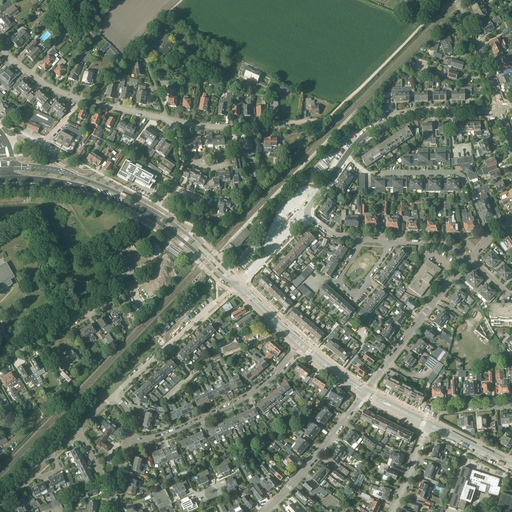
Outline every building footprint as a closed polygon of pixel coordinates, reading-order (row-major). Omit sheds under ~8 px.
[(476,13),(485,9),(483,5),(486,4),(484,0),(479,0),(478,1),(479,3),(472,7),(473,10),(474,9),(476,13)] [(14,6),(5,13),(2,16),(4,18),(0,21),(0,29),(3,34),(13,26),(15,24),(13,21),(11,23),(9,20),(11,19),(10,18),(13,16),(13,17),(19,13),(18,12),(19,12),(14,6)] [(487,12),(485,9),(476,13),(478,17),(477,17),(478,20),(489,15),(488,12),(487,12)] [(62,17),(59,14),(52,21),(55,24),(62,17)] [(490,23),(482,27),(485,34),(494,29),(499,26),(498,25),(504,22),(500,14),(496,17),(492,19),(493,21),(490,23)] [(19,33),(17,35),(12,41),(15,44),(14,45),(14,46),(17,48),(18,47),(19,48),(25,41),(22,38),(23,36),(28,30),(23,26),(17,30),(19,33)] [(94,37),(97,34),(90,28),(87,31),(94,37)] [(163,48),(159,51),(163,54),(165,56),(173,46),(169,42),(170,40),(163,34),(159,39),(165,44),(164,45),(163,44),(161,46),(163,48)] [(440,40),(445,54),(453,51),(450,44),(452,43),(449,36),(440,40)] [(507,39),(505,40),(501,42),(499,38),(500,38),(499,37),(496,39),(496,40),(489,43),(492,49),(499,46),(503,44),(506,43),(506,42),(509,41),(507,39)] [(37,43),(34,40),(25,50),(28,53),(29,52),(30,53),(27,56),(33,61),(41,52),(36,47),(35,48),(34,47),(37,43)] [(111,45),(107,42),(100,50),(103,53),(108,48),(111,45)] [(502,52),(499,46),(492,49),(495,55),(502,52)] [(90,54),(83,61),(86,64),(92,57),(90,55),(90,54)] [(504,56),(497,60),(500,66),(510,61),(511,60),(508,54),(504,56)] [(38,66),(42,69),(51,59),(47,56),(38,66)] [(51,59),(42,69),(45,72),(51,65),(53,67),(59,61),(57,58),(56,59),(53,57),(51,59)] [(67,62),(63,59),(58,64),(60,66),(54,72),(60,77),(65,71),(67,69),(64,66),(67,62)] [(438,64),(438,65),(451,69),(452,67),(462,70),(464,64),(449,59),(447,67),(438,64)] [(134,67),(136,76),(143,75),(141,63),(136,64),(136,61),(130,62),(131,68),(134,67)] [(511,65),(510,61),(500,66),(502,69),(501,69),(503,72),(506,70),(506,71),(511,68),(511,67),(511,64),(511,65)] [(72,70),(69,78),(75,80),(77,75),(78,75),(81,67),(75,65),(73,70),(72,70)] [(451,69),(438,65),(437,65),(436,68),(441,70),(444,71),(443,76),(448,78),(456,80),(458,74),(455,73),(456,71),(451,69)] [(248,78),(257,82),(258,80),(260,75),(261,73),(259,72),(254,70),(246,66),(242,75),(248,78)] [(0,78),(3,81),(11,72),(6,68),(2,73),(0,70),(0,78)] [(93,72),(86,70),(83,82),(92,84),(93,81),(91,80),(93,72)] [(16,77),(11,72),(3,81),(8,85),(7,86),(9,88),(14,83),(12,81),(16,77)] [(168,82),(168,72),(159,72),(159,82),(168,82)] [(209,85),(219,88),(220,82),(211,79),(209,85)] [(17,82),(13,87),(17,91),(19,89),(21,92),(28,84),(24,80),(20,85),(17,82)] [(120,86),(120,84),(116,83),(116,86),(110,85),(107,97),(114,98),(116,91),(119,91),(120,86)] [(28,84),(21,92),(26,96),(22,101),(24,103),(27,100),(32,95),(29,93),(33,89),(28,84)] [(141,88),(140,92),(140,91),(137,103),(145,105),(147,93),(144,92),(145,89),(146,89),(146,86),(139,84),(139,88),(141,88)] [(131,90),(123,88),(120,99),(122,100),(123,101),(123,100),(129,101),(131,90)] [(440,93),(440,101),(446,101),(446,95),(449,95),(449,88),(445,89),(444,89),(443,90),(443,92),(440,93)] [(452,101),(458,101),(458,92),(452,92),(452,88),(449,88),(449,95),(452,95),(452,101)] [(458,92),(458,101),(465,101),(464,94),(467,94),(467,96),(471,96),(471,88),(464,88),(464,89),(461,89),(461,92),(458,92)] [(422,102),(428,102),(427,96),(430,96),(430,89),(427,89),(427,90),(424,91),(424,93),(421,93),(421,102),(422,102)] [(433,102),(440,101),(440,93),(433,93),(433,89),(430,89),(430,96),(433,96),(433,102)] [(32,95),(27,100),(29,102),(34,97),(38,101),(45,94),(41,90),(34,97),(32,95)] [(227,105),(230,105),(232,90),(230,90),(229,94),(228,94),(226,102),(220,101),(218,108),(219,108),(218,115),(225,116),(227,106),(227,105)] [(403,94),(402,94),(402,90),(392,90),(392,100),(396,100),(396,103),(403,103),(403,94)] [(403,94),(403,103),(409,102),(409,97),(412,96),(412,90),(409,90),(405,90),(405,94),(403,94)] [(421,102),(421,93),(415,93),(414,90),(412,90),(412,96),(415,96),(415,102),(421,102)] [(169,97),(168,106),(176,107),(177,98),(174,98),(175,93),(170,92),(170,97),(169,97)] [(45,94),(38,101),(43,106),(41,107),(44,109),(48,104),(46,102),(50,98),(45,94)] [(201,99),(202,99),(200,110),(207,111),(208,100),(206,100),(206,95),(205,94),(202,94),(202,97),(201,99)] [(312,106),(312,115),(319,115),(318,106),(315,106),(314,101),(311,101),(311,99),(307,99),(308,107),(312,106)] [(51,107),(55,111),(62,104),(58,100),(51,107)] [(0,116),(1,117),(8,104),(5,102),(3,105),(0,102),(0,116)] [(251,116),(250,109),(254,109),(253,102),(248,102),(248,105),(244,105),(244,107),(244,116),(251,116)] [(8,104),(1,117),(4,119),(4,118),(6,119),(9,115),(13,118),(18,113),(12,110),(13,107),(8,104)] [(58,117),(58,118),(56,121),(58,122),(60,119),(65,115),(62,113),(67,108),(62,104),(55,111),(59,115),(58,117)] [(235,107),(232,107),(232,111),(233,111),(233,116),(239,116),(240,108),(241,108),(241,105),(235,104),(235,107)] [(261,108),(261,106),(256,106),(257,116),(265,116),(264,108),(261,108)] [(26,108),(23,114),(29,117),(32,111),(26,108)] [(78,119),(77,121),(76,122),(79,124),(80,123),(81,119),(82,120),(84,116),(86,117),(87,114),(86,113),(81,110),(77,119),(78,119)] [(29,122),(27,129),(37,133),(40,127),(41,123),(50,128),(54,120),(34,111),(29,122)] [(98,126),(97,126),(101,117),(95,115),(93,120),(92,119),(91,123),(94,124),(93,127),(97,129),(98,126)] [(99,132),(97,137),(100,139),(104,129),(110,131),(112,128),(115,120),(109,118),(108,121),(107,121),(106,124),(104,122),(99,132)] [(122,132),(123,130),(126,124),(121,121),(118,127),(117,130),(122,132)] [(69,122),(67,126),(75,129),(74,130),(76,130),(82,133),(84,130),(80,128),(80,127),(69,122)] [(458,136),(462,136),(461,123),(454,124),(455,126),(453,126),(453,131),(455,131),(455,132),(458,132),(458,133),(458,136)] [(129,133),(132,126),(126,124),(123,130),(124,130),(123,132),(122,134),(124,135),(125,133),(126,131),(129,133)] [(432,135),(432,124),(423,125),(423,131),(425,131),(425,134),(428,134),(428,139),(425,139),(426,142),(431,142),(431,145),(436,145),(435,138),(432,139),(432,135)] [(446,124),(439,124),(439,131),(436,131),(436,137),(440,137),(440,134),(447,134),(446,124)] [(53,143),(55,144),(55,145),(56,145),(60,147),(61,147),(66,150),(71,153),(72,153),(71,153),(72,151),(73,151),(78,141),(82,133),(76,130),(74,130),(68,127),(69,127),(67,130),(64,128),(62,132),(61,132),(60,134),(59,133),(58,135),(57,135),(55,139),(53,143)] [(147,138),(152,132),(147,128),(143,135),(147,138)] [(97,137),(99,132),(97,131),(94,129),(91,135),(97,137)] [(400,144),(409,138),(408,137),(411,135),(407,129),(403,131),(403,130),(395,135),(396,136),(388,142),(387,141),(380,146),(380,147),(373,152),(372,151),(365,156),(365,157),(361,160),(365,166),(368,164),(369,165),(378,159),(377,158),(384,154),(385,155),(393,149),(393,148),(399,143),(400,144)] [(113,130),(108,142),(111,144),(112,142),(113,142),(115,137),(114,137),(116,132),(113,130)] [(152,132),(147,138),(145,142),(147,143),(148,141),(151,143),(152,142),(154,139),(157,135),(157,134),(155,132),(154,133),(153,132),(152,132)] [(87,135),(86,135),(81,142),(84,144),(90,136),(87,135)] [(212,138),(212,136),(206,136),(203,137),(205,146),(208,146),(213,145),(212,138)] [(219,146),(228,145),(227,138),(224,139),(223,136),(218,137),(219,146)] [(205,146),(203,137),(200,137),(194,138),(195,140),(196,148),(202,147),(202,146),(205,146)] [(489,146),(487,142),(489,142),(487,138),(484,139),(484,140),(477,143),(477,144),(479,143),(480,149),(489,146)] [(271,139),(271,151),(280,151),(281,150),(285,149),(285,148),(282,144),(278,146),(276,146),(276,139),(271,139)] [(243,143),(238,143),(238,149),(243,149),(243,150),(243,154),(252,154),(252,150),(252,142),(251,141),(250,141),(249,141),(248,140),(246,140),(245,141),(243,141),(243,143)] [(155,151),(164,157),(166,157),(172,148),(162,141),(155,151)] [(128,150),(130,152),(136,144),(133,142),(128,150)] [(290,155),(299,149),(298,149),(296,145),(287,151),(290,155)] [(480,149),(478,150),(480,157),(483,156),(483,155),(491,152),(489,146),(480,149)] [(81,158),(86,151),(81,147),(78,151),(79,151),(76,155),(79,156),(79,157),(80,158),(81,158)] [(436,154),(432,155),(432,167),(437,167),(437,162),(441,161),(441,148),(436,148),(436,154)] [(441,148),(441,161),(445,161),(445,166),(450,166),(450,154),(446,154),(446,148),(441,148)] [(418,155),(414,155),(414,167),(419,167),(419,162),(423,162),(423,149),(418,149),(418,155)] [(428,149),(423,149),(423,162),(428,162),(428,167),(432,167),(432,155),(428,155),(428,149)] [(152,150),(143,163),(145,164),(156,172),(158,169),(149,163),(149,161),(155,151),(152,150)] [(92,163),(97,156),(99,153),(96,151),(94,154),(92,152),(87,159),(87,160),(88,161),(89,162),(90,161),(92,163)] [(97,156),(92,163),(94,164),(95,166),(96,166),(97,166),(98,166),(102,160),(104,161),(110,153),(107,152),(102,159),(97,156)] [(105,166),(103,169),(104,170),(105,171),(105,172),(107,173),(108,172),(108,173),(112,166),(114,167),(116,164),(117,165),(124,155),(120,153),(114,162),(109,159),(106,162),(107,163),(105,166)] [(414,167),(414,155),(409,155),(408,153),(400,158),(402,162),(402,165),(407,165),(407,166),(410,166),(410,167),(414,167)] [(241,170),(239,159),(240,159),(240,156),(236,156),(236,159),(232,160),(234,171),(236,170),(236,173),(233,174),(234,183),(239,182),(237,175),(238,175),(238,172),(240,172),(241,172),(241,170)] [(482,172),(496,168),(495,165),(497,164),(496,163),(495,161),(496,161),(495,159),(495,158),(490,160),(489,159),(486,161),(487,161),(485,162),(486,166),(481,169),(482,172)] [(164,159),(158,168),(168,175),(175,165),(166,159),(164,159)] [(153,182),(156,177),(151,175),(151,174),(129,162),(129,163),(125,161),(117,176),(127,182),(127,181),(132,183),(133,181),(145,187),(150,189),(152,185),(153,185),(155,183),(153,182)] [(470,164),(461,165),(464,172),(466,171),(470,182),(478,178),(474,167),(471,168),(470,164)] [(189,177),(192,171),(186,168),(182,177),(188,179),(189,177)] [(193,168),(192,171),(189,177),(194,179),(198,171),(193,168)] [(497,171),(496,168),(482,172),(484,176),(490,175),(491,179),(501,176),(500,175),(500,173),(499,173),(499,172),(499,170),(497,171)] [(199,182),(202,175),(203,173),(198,171),(194,179),(193,182),(198,184),(199,182)] [(234,183),(233,176),(230,177),(229,171),(224,172),(225,182),(231,181),(231,184),(234,183)] [(347,172),(343,177),(352,183),(358,176),(352,171),(350,174),(347,172)] [(199,182),(198,184),(204,186),(205,184),(209,186),(210,179),(202,175),(199,182)] [(343,177),(340,182),(347,187),(351,183),(352,183),(343,177)] [(402,182),(398,182),(398,194),(403,194),(403,188),(407,188),(407,192),(407,185),(407,177),(402,177),(402,182)] [(210,179),(209,186),(214,186),(214,188),(220,187),(220,182),(219,182),(218,178),(213,179),(210,179)] [(380,193),(380,182),(376,182),(376,178),(371,178),(371,189),(375,189),(375,193),(380,193)] [(385,182),(380,182),(380,193),(385,194),(385,188),(389,188),(389,178),(385,178),(385,182)] [(393,178),(389,178),(389,188),(393,188),(393,194),(398,194),(398,182),(394,182),(393,178)] [(501,180),(494,183),(495,186),(498,192),(505,189),(505,188),(506,187),(505,183),(503,184),(503,183),(502,183),(501,180)] [(417,191),(416,181),(410,181),(410,185),(407,185),(407,192),(411,192),(411,191),(417,191)] [(426,192),(426,185),(423,185),(423,181),(416,181),(417,191),(422,190),(422,192),(426,192)] [(435,192),(435,181),(429,181),(429,185),(426,185),(426,192),(435,192)] [(441,181),(435,181),(435,192),(444,192),(444,185),(441,185),(441,181)] [(453,192),(453,181),(447,181),(447,185),(444,185),(444,192),(453,192)] [(460,181),(453,181),(453,192),(463,191),(463,184),(460,184),(460,181)] [(347,187),(340,182),(336,187),(339,189),(337,192),(343,196),(345,193),(344,192),(347,187)] [(336,192),(330,201),(328,200),(324,205),(333,212),(335,210),(335,209),(335,208),(333,207),(335,205),(335,204),(336,202),(334,201),(337,198),(342,202),(342,198),(336,192)] [(481,195),(481,198),(480,198),(482,201),(478,202),(480,208),(489,205),(487,199),(488,199),(487,195),(486,193),(485,194),(481,195)] [(219,206),(219,207),(220,207),(221,207),(222,207),(223,206),(225,207),(225,208),(228,209),(230,209),(231,201),(220,199),(219,206)] [(451,201),(442,202),(442,203),(443,217),(446,217),(446,210),(451,209),(451,203),(451,201)] [(333,212),(324,205),(319,212),(322,213),(321,213),(322,214),(321,216),(327,221),(333,212)] [(489,205),(480,208),(483,214),(491,210),(489,205)] [(220,207),(219,207),(221,207),(219,214),(220,214),(222,215),(223,214),(227,215),(228,209),(225,208),(225,207),(223,206),(222,207),(221,207),(220,207)] [(491,210),(483,214),(486,224),(492,222),(490,217),(500,214),(497,208),(491,210)] [(341,218),(341,219),(345,220),(345,227),(352,227),(352,216),(352,217),(346,216),(346,210),(341,210),(341,213),(341,218)] [(419,231),(419,227),(422,225),(420,223),(420,221),(419,221),(418,220),(418,217),(418,215),(417,215),(417,212),(417,211),(417,210),(414,210),(414,211),(414,210),(414,212),(414,214),(414,217),(413,218),(413,222),(413,230),(414,230),(415,232),(417,232),(418,231),(419,231)] [(467,216),(467,214),(466,210),(463,211),(466,223),(464,224),(466,232),(471,230),(468,216),(467,216)] [(468,216),(471,230),(477,228),(475,221),(473,221),(470,213),(467,214),(467,216),(468,216)] [(407,217),(404,217),(403,217),(403,221),(407,222),(406,230),(407,230),(408,231),(410,231),(411,230),(413,230),(413,222),(413,218),(407,217)] [(233,242),(239,247),(240,246),(243,244),(241,242),(250,233),(246,230),(237,240),(236,238),(233,242)] [(305,238),(311,243),(315,239),(309,233),(305,238)] [(305,238),(300,242),(306,248),(311,243),(305,238)] [(300,242),(296,247),(302,253),(306,248),(300,242)] [(339,248),(336,246),(333,244),(331,247),(344,255),(347,250),(340,245),(339,248)] [(296,247),(291,252),(297,257),(299,255),(301,258),(303,256),(304,255),(302,253),(296,247)] [(334,250),(331,254),(328,251),(327,253),(327,254),(330,256),(331,254),(333,256),(341,260),(344,255),(331,247),(330,248),(334,250)] [(400,249),(396,255),(402,260),(408,252),(405,249),(403,252),(400,249)] [(494,250),(492,252),(490,250),(486,254),(488,256),(484,260),(486,262),(486,263),(486,264),(487,265),(487,266),(497,256),(499,254),(494,250)] [(297,257),(291,252),(287,256),(292,262),(297,257)] [(405,262),(402,260),(396,255),(392,260),(398,265),(401,267),(404,263),(407,265),(409,263),(406,260),(405,262)] [(287,256),(282,261),(288,267),(292,262),(287,256)] [(341,260),(333,256),(330,261),(337,266),(341,260)] [(497,256),(487,266),(488,266),(489,267),(490,267),(491,267),(493,269),(497,265),(499,267),(503,262),(497,256)] [(392,260),(388,265),(395,270),(397,267),(400,269),(400,268),(403,271),(405,268),(402,266),(401,267),(398,265),(392,260)] [(416,277),(409,287),(421,297),(428,287),(427,286),(432,279),(433,279),(437,273),(438,274),(441,270),(427,260),(424,264),(415,276),(416,277)] [(288,267),(282,261),(277,266),(283,272),(288,267)] [(337,266),(330,261),(326,267),(334,271),(337,266)] [(503,262),(499,267),(501,269),(497,273),(499,275),(499,276),(499,277),(500,277),(500,278),(510,269),(509,269),(508,270),(504,266),(505,265),(503,262)] [(394,276),(395,274),(396,274),(396,273),(400,276),(401,273),(398,271),(397,272),(395,270),(388,265),(384,271),(391,276),(393,277),(394,276)] [(283,272),(277,266),(273,270),(279,276),(283,272)] [(334,271),(326,267),(323,273),(330,277),(334,271)] [(0,291),(12,284),(10,281),(3,268),(0,269),(0,291)] [(511,271),(510,269),(500,278),(501,278),(501,279),(502,279),(503,279),(504,279),(506,282),(510,277),(511,279),(511,271)] [(384,271),(380,276),(387,281),(391,276),(384,271)] [(470,285),(479,276),(479,275),(479,276),(478,275),(477,275),(477,274),(476,274),(473,272),(469,276),(467,274),(462,280),(464,282),(465,281),(470,285)] [(303,281),(299,276),(292,283),(297,288),(303,281)] [(387,281),(380,276),(376,281),(385,288),(388,284),(392,286),(394,284),(390,281),(389,282),(387,281)] [(479,276),(470,285),(476,291),(480,287),(478,285),(482,281),(480,279),(480,278),(480,277),(479,276)] [(263,287),(269,281),(264,277),(259,283),(263,287)] [(268,292),(274,286),(269,281),(263,287),(268,292)] [(325,295),(330,288),(326,284),(320,290),(325,295)] [(482,289),(480,287),(476,291),(482,298),(492,288),(491,288),(490,287),(489,287),(488,287),(486,285),(482,289)] [(273,297),(279,291),(274,286),(268,292),(273,297)] [(335,293),(330,288),(325,295),(330,299),(335,293)] [(492,288),(482,298),(489,304),(493,300),(491,298),(495,293),(493,291),(493,290),(492,289),(492,288)] [(282,306),(288,300),(285,297),(287,295),(286,294),(289,291),(287,289),(284,292),(285,293),(283,295),(277,301),(282,306)] [(381,290),(377,294),(383,300),(387,295),(381,290)] [(454,295),(460,300),(463,301),(467,296),(464,294),(459,290),(454,295)] [(279,291),(273,297),(277,301),(283,295),(279,291)] [(288,297),(290,298),(291,299),(293,296),(294,296),(295,297),(299,292),(297,291),(293,295),(291,293),(288,297)] [(340,297),(335,293),(330,299),(328,301),(329,302),(331,304),(329,308),(331,310),(334,306),(332,305),(334,303),(340,297)] [(377,294),(372,299),(379,305),(381,302),(382,303),(383,304),(384,304),(387,306),(389,304),(386,301),(385,302),(383,300),(377,294)] [(460,300),(454,295),(450,300),(456,305),(460,300)] [(470,306),(473,308),(478,302),(475,299),(471,296),(469,298),(473,302),(470,306)] [(345,301),(340,297),(334,303),(339,308),(345,301)] [(288,300),(282,306),(287,310),(293,304),(290,302),(292,300),(291,299),(290,298),(288,300)] [(379,305),(372,299),(368,304),(374,310),(379,305)] [(237,306),(233,301),(223,307),(226,312),(237,306)] [(345,301),(339,308),(344,312),(350,306),(345,301)] [(414,301),(413,303),(410,301),(406,305),(413,310),(418,304),(414,301)] [(500,305),(491,305),(491,327),(511,326),(511,304),(505,305),(505,308),(504,308),(504,303),(501,303),(501,308),(500,308),(500,305)] [(368,304),(363,309),(370,315),(374,310),(368,304)] [(350,306),(344,312),(349,316),(355,310),(350,306)] [(113,318),(114,319),(112,321),(115,325),(121,333),(125,329),(119,321),(121,321),(118,315),(123,312),(121,307),(110,313),(113,318)] [(236,318),(237,320),(241,318),(240,316),(246,313),(243,307),(237,311),(235,312),(235,311),(231,313),(232,315),(234,314),(236,318)] [(294,319),(299,313),(294,308),(289,315),(294,319)] [(368,321),(370,319),(371,318),(374,321),(376,319),(373,316),(372,317),(370,315),(363,309),(359,314),(365,320),(366,321),(367,322),(368,321)] [(408,316),(401,311),(397,316),(404,321),(408,316)] [(441,312),(437,317),(444,322),(446,319),(446,320),(449,317),(446,315),(446,316),(441,312)] [(304,317),(299,313),(294,319),(299,324),(304,317)] [(397,316),(395,319),(393,317),(391,319),(387,315),(385,318),(391,324),(394,320),(401,326),(404,321),(397,316)] [(253,321),(249,316),(242,321),(243,321),(239,324),(241,327),(238,330),(239,332),(247,327),(246,326),(253,321)] [(309,322),(304,317),(299,324),(304,328),(309,322)] [(444,322),(437,317),(433,322),(441,328),(443,326),(442,325),(444,322)] [(98,321),(101,326),(104,331),(106,330),(108,333),(115,328),(113,325),(110,326),(107,322),(106,322),(103,318),(101,319),(100,319),(98,320),(98,321)] [(391,324),(385,318),(382,321),(389,326),(385,331),(393,337),(396,332),(393,330),(395,328),(391,324)] [(309,322),(304,328),(309,332),(314,326),(309,322)] [(96,332),(96,331),(95,329),(92,325),(91,325),(91,324),(88,326),(86,328),(93,340),(93,341),(96,339),(94,336),(94,337),(92,334),(96,332)] [(206,330),(211,335),(215,331),(210,326),(206,330)] [(314,326),(309,332),(314,337),(319,330),(314,326)] [(336,333),(341,328),(338,326),(331,334),(327,339),(330,341),(326,346),(330,350),(336,344),(337,342),(339,340),(337,338),(339,335),(336,333)] [(221,327),(218,329),(224,335),(227,333),(221,327)] [(81,330),(80,331),(81,334),(80,335),(82,339),(88,336),(91,342),(93,340),(86,328),(84,329),(83,328),(81,330)] [(439,336),(437,335),(429,329),(424,334),(428,337),(426,339),(433,344),(437,338),(439,336)] [(206,330),(201,334),(206,339),(211,335),(206,330)] [(319,330),(314,337),(319,341),(325,335),(319,330)] [(349,337),(350,336),(352,334),(347,330),(343,335),(346,337),(341,343),(343,344),(349,337)] [(449,339),(451,337),(451,336),(444,330),(442,333),(449,339)] [(385,331),(383,334),(381,334),(380,334),(377,337),(383,341),(385,338),(389,341),(393,337),(385,331)] [(441,334),(442,334),(440,337),(443,339),(443,340),(451,346),(452,342),(449,339),(442,333),(441,334)] [(109,344),(113,341),(108,334),(104,336),(109,344)] [(201,334),(197,338),(202,344),(206,339),(201,334)] [(234,342),(221,347),(224,353),(241,346),(238,340),(239,340),(238,335),(232,338),(234,342)] [(510,347),(511,344),(511,336),(509,339),(507,337),(502,342),(506,346),(507,345),(510,347)] [(201,344),(202,344),(197,338),(192,342),(197,348),(199,346),(202,348),(204,347),(201,344)] [(416,345),(423,350),(425,347),(427,349),(429,347),(434,351),(435,348),(428,343),(427,345),(420,340),(416,345)] [(278,346),(274,341),(272,344),(270,342),(265,347),(268,349),(269,347),(273,351),(278,346)] [(192,342),(188,346),(193,352),(197,348),(192,342)] [(378,351),(380,352),(382,353),(382,352),(386,347),(382,344),(380,343),(377,346),(373,343),(372,345),(371,346),(367,343),(365,346),(370,350),(373,352),(374,352),(376,354),(378,351)] [(336,344),(330,350),(335,354),(340,348),(336,344)] [(423,350),(416,345),(412,350),(419,355),(423,350)] [(188,346),(183,351),(188,356),(193,352),(188,346)] [(269,356),(267,355),(265,357),(270,361),(274,356),(276,358),(283,350),(278,346),(273,351),(271,354),(269,356)] [(373,352),(370,350),(365,346),(362,350),(367,353),(370,355),(373,352)] [(433,371),(437,374),(438,374),(445,362),(448,353),(438,347),(431,357),(431,356),(425,363),(424,365),(433,371)] [(340,348),(335,354),(339,358),(346,350),(343,348),(342,349),(340,348)] [(62,371),(77,356),(71,350),(68,353),(66,351),(64,354),(66,355),(58,363),(60,366),(59,367),(62,371)] [(346,350),(339,358),(344,362),(350,355),(347,354),(349,352),(346,350)] [(188,356),(183,351),(178,355),(180,357),(178,359),(180,361),(182,359),(184,361),(185,359),(187,361),(188,360),(190,359),(188,356)] [(370,355),(367,353),(362,358),(365,361),(366,360),(372,365),(376,359),(370,355)] [(259,358),(257,358),(255,355),(253,356),(255,359),(264,370),(269,366),(267,363),(269,361),(270,361),(265,357),(264,357),(260,360),(259,358)] [(414,365),(417,361),(409,355),(404,362),(406,363),(405,364),(408,366),(409,367),(411,368),(414,365)] [(34,360),(30,362),(33,367),(36,372),(33,374),(35,377),(38,375),(41,373),(40,370),(43,368),(41,365),(40,365),(38,362),(39,361),(37,357),(33,359),(34,360)] [(264,370),(255,359),(253,361),(256,364),(253,366),(254,368),(259,374),(264,370)] [(172,361),(167,365),(172,371),(177,366),(172,361)] [(305,368),(300,364),(296,370),(301,374),(305,368)] [(19,370),(18,371),(20,374),(21,374),(24,379),(23,379),(26,384),(31,381),(34,386),(39,383),(37,380),(36,380),(35,377),(33,374),(32,372),(29,374),(24,365),(18,369),(19,370)] [(172,371),(167,365),(162,369),(168,375),(172,371)] [(503,365),(495,366),(496,380),(496,381),(501,380),(501,386),(499,386),(499,394),(505,393),(504,378),(503,365)] [(247,366),(245,367),(255,378),(259,374),(254,368),(252,370),(250,368),(249,369),(247,366)] [(365,368),(362,366),(357,372),(363,377),(367,372),(364,369),(365,368)] [(255,378),(245,367),(243,369),(248,374),(245,376),(250,382),(255,378)] [(308,376),(311,372),(305,368),(301,374),(299,377),(301,378),(303,375),(306,378),(303,381),(307,383),(310,378),(308,376)] [(168,375),(162,369),(158,373),(163,379),(168,375)] [(64,370),(60,374),(69,383),(73,378),(64,370)] [(9,374),(6,376),(13,387),(15,385),(18,384),(20,387),(23,386),(19,379),(16,380),(16,379),(13,375),(14,374),(13,373),(12,373),(12,372),(11,373),(11,372),(8,374),(9,374)] [(158,373),(153,378),(158,384),(163,379),(158,373)] [(232,379),(230,373),(227,374),(229,378),(229,377),(231,380),(230,381),(231,383),(228,385),(231,391),(237,389),(232,379)] [(474,396),(478,395),(478,391),(478,385),(481,385),(481,375),(476,375),(476,381),(477,381),(477,383),(469,384),(467,384),(465,384),(465,396),(469,396),(470,396),(470,397),(474,396)] [(1,378),(1,379),(4,384),(3,384),(4,386),(5,385),(6,387),(9,385),(11,389),(10,389),(11,391),(15,398),(18,396),(13,387),(6,376),(4,377),(4,376),(1,378)] [(238,376),(232,379),(237,389),(243,386),(238,376)] [(318,386),(322,379),(317,376),(313,383),(318,386)] [(392,388),(395,381),(389,377),(385,385),(392,388)] [(458,381),(456,381),(456,380),(452,380),(452,381),(451,381),(451,390),(452,394),(452,396),(453,396),(453,397),(456,397),(457,396),(457,390),(460,390),(460,383),(461,383),(462,377),(458,377),(458,379),(458,381)] [(153,378),(149,382),(154,388),(158,384),(153,378)] [(328,383),(322,379),(318,386),(320,387),(319,389),(324,392),(327,386),(326,386),(328,383)] [(221,384),(223,387),(226,394),(231,391),(228,385),(225,386),(224,383),(223,383),(222,380),(220,381),(221,384)] [(395,381),(392,388),(398,391),(401,384),(395,381)] [(154,388),(149,382),(144,386),(150,392),(154,388)] [(487,382),(481,382),(482,385),(482,388),(484,388),(484,393),(485,393),(485,394),(487,394),(487,393),(490,393),(490,388),(490,383),(489,383),(489,382),(487,382)] [(287,383),(281,387),(290,397),(289,395),(293,391),(287,383)] [(401,384),(398,391),(404,394),(407,387),(401,384)] [(214,392),(212,389),(211,385),(207,387),(208,391),(210,390),(212,392),(215,399),(220,397),(217,390),(214,392)] [(144,386),(140,390),(145,396),(150,392),(144,386)] [(209,402),(206,395),(205,392),(201,394),(200,391),(197,387),(196,388),(197,391),(204,404),(209,402)] [(226,394),(223,387),(217,390),(220,397),(226,394)] [(290,397),(281,387),(277,391),(285,401),(288,398),(288,399),(290,397)] [(413,390),(407,387),(404,394),(409,397),(413,390)] [(198,407),(204,404),(197,391),(196,388),(194,389),(195,392),(197,396),(194,398),(195,400),(198,407)] [(339,394),(341,391),(337,388),(336,389),(335,388),(329,398),(327,401),(324,399),(322,403),(325,405),(326,403),(332,406),(334,404),(335,402),(340,394),(339,394)] [(147,398),(145,396),(140,390),(135,394),(140,400),(140,403),(147,404),(147,398)] [(302,397),(300,394),(296,390),(294,392),(297,396),(300,399),(302,397)] [(419,393),(413,390),(409,397),(415,400),(419,393)] [(277,391),(272,395),(280,405),(282,404),(282,403),(285,401),(277,391)] [(334,404),(332,406),(333,406),(334,404),(335,403),(340,405),(345,397),(344,396),(345,393),(341,391),(339,394),(340,394),(335,402),(334,404)] [(215,399),(212,392),(206,395),(209,402),(215,399)] [(425,396),(419,393),(415,400),(422,403),(425,396)] [(280,405),(272,395),(267,398),(272,404),(275,402),(276,404),(276,403),(279,407),(280,405)] [(267,398),(262,402),(269,410),(273,407),(272,404),(267,398)] [(183,401),(186,407),(189,413),(195,411),(193,407),(194,407),(193,403),(192,404),(188,406),(184,399),(183,400),(183,401)] [(184,408),(180,409),(183,416),(189,413),(183,401),(181,401),(184,408)] [(258,406),(262,412),(264,414),(267,412),(269,414),(271,413),(269,410),(262,402),(258,406)] [(180,409),(177,411),(176,408),(175,408),(173,403),(171,404),(172,406),(177,419),(183,416),(180,409)] [(171,410),(173,413),(169,415),(172,421),(177,419),(172,406),(170,407),(171,410)] [(292,409),(299,416),(301,414),(295,407),(292,409)] [(255,420),(254,419),(253,417),(255,416),(259,415),(255,408),(252,410),(253,410),(247,413),(253,425),(254,427),(256,426),(253,421),(255,420)] [(324,409),(320,415),(328,421),(332,416),(329,413),(328,412),(324,409)] [(367,422),(371,414),(365,411),(361,419),(367,422)] [(150,414),(147,413),(145,420),(161,424),(159,423),(159,421),(156,420),(153,419),(155,413),(151,412),(150,414)] [(253,425),(247,413),(241,415),(244,422),(248,421),(248,422),(249,423),(249,422),(251,426),(253,425)] [(371,414),(367,422),(373,425),(377,417),(371,414)] [(241,415),(236,418),(239,425),(244,422),(241,415)] [(320,415),(316,419),(320,422),(319,423),(321,424),(321,423),(324,426),(328,421),(320,415)] [(509,425),(508,415),(504,415),(504,416),(500,416),(501,425),(509,425)] [(377,417),(373,425),(379,428),(383,420),(377,417)] [(487,429),(486,425),(486,417),(477,418),(478,429),(487,429)] [(240,427),(239,425),(236,418),(230,421),(233,427),(234,429),(238,428),(239,431),(242,430),(240,427)] [(470,418),(464,419),(465,422),(462,422),(462,427),(471,426),(470,418)] [(107,419),(105,422),(104,422),(103,422),(102,423),(102,424),(103,425),(102,425),(107,429),(103,434),(108,437),(112,433),(117,427),(107,419)] [(146,430),(150,431),(152,432),(152,430),(152,428),(151,428),(152,424),(155,425),(154,426),(154,427),(156,427),(156,430),(159,430),(160,427),(161,424),(145,420),(143,427),(145,427),(145,429),(146,430)] [(383,420),(379,428),(385,431),(389,423),(383,420)] [(233,427),(230,421),(225,423),(228,430),(230,435),(232,434),(231,431),(232,431),(230,428),(233,427)] [(225,423),(219,426),(222,432),(224,436),(227,434),(228,437),(230,435),(228,430),(225,423)] [(395,426),(389,423),(385,431),(391,434),(395,426)] [(312,424),(308,429),(316,436),(320,430),(317,428),(318,427),(316,426),(316,427),(312,424)] [(222,432),(219,426),(213,428),(219,440),(221,439),(220,437),(224,436),(222,432)] [(395,426),(391,434),(397,437),(401,429),(395,426)] [(219,440),(213,428),(208,431),(211,438),(208,439),(211,446),(214,444),(212,440),(216,438),(217,441),(219,440)] [(308,429),(304,434),(308,437),(309,438),(312,440),(316,436),(308,429)] [(401,429),(397,437),(403,440),(407,432),(401,429)] [(13,437),(9,430),(4,435),(4,436),(7,441),(13,437)] [(297,444),(305,450),(309,445),(306,442),(305,441),(304,441),(301,439),(300,438),(302,436),(296,431),(294,434),(298,438),(295,443),(297,444)] [(350,431),(347,436),(359,445),(359,444),(363,440),(359,437),(360,436),(354,432),(354,433),(351,431),(351,432),(350,431)] [(413,435),(407,432),(403,440),(409,444),(413,435)] [(205,439),(202,433),(196,435),(203,449),(205,448),(203,444),(207,442),(206,442),(205,439)] [(108,437),(103,434),(96,444),(100,447),(101,446),(108,451),(111,447),(104,442),(108,437)] [(196,435),(191,438),(196,450),(200,448),(203,453),(204,452),(203,449),(196,435)] [(511,435),(510,440),(503,436),(499,444),(510,448),(511,443),(511,435)] [(359,445),(347,436),(344,440),(344,441),(351,447),(351,448),(354,450),(359,445)] [(191,438),(185,441),(192,455),(191,452),(196,450),(191,438)] [(290,451),(285,447),(278,441),(277,442),(274,439),(273,440),(271,438),(267,441),(270,444),(271,443),(274,445),(273,446),(278,452),(281,449),(290,455),(292,453),(290,451)] [(192,455),(185,441),(179,443),(182,450),(185,448),(187,451),(189,454),(190,456),(192,455)] [(297,444),(293,449),(296,451),(296,452),(298,453),(298,452),(301,455),(305,450),(297,444)] [(176,446),(170,448),(172,455),(173,457),(174,461),(175,464),(177,463),(176,460),(175,457),(179,456),(179,455),(181,454),(180,452),(178,453),(176,446)] [(433,452),(443,455),(445,449),(435,447),(433,452)] [(172,455),(170,448),(164,450),(166,457),(172,455)] [(73,458),(80,454),(77,449),(70,452),(73,458)] [(343,453),(338,449),(337,450),(336,450),(334,452),(335,453),(334,454),(341,459),(343,461),(346,457),(347,455),(346,454),(343,452),(343,453)] [(374,449),(373,452),(376,454),(386,458),(388,455),(378,451),(374,449)] [(164,450),(158,452),(162,464),(164,463),(168,462),(166,457),(164,450)] [(393,451),(391,456),(404,461),(406,456),(399,453),(398,454),(393,451)] [(162,464),(158,452),(152,454),(154,461),(155,461),(155,463),(159,462),(160,465),(162,465),(162,464)] [(443,455),(433,452),(432,458),(442,461),(446,461),(447,456),(443,455)] [(341,459),(334,454),(333,453),(331,456),(331,457),(330,458),(338,465),(340,462),(339,462),(341,459)] [(82,460),(80,454),(73,458),(75,463),(82,460)] [(356,457),(352,454),(350,456),(357,462),(359,460),(356,457)] [(286,459),(283,463),(288,467),(290,465),(292,466),(293,466),(295,464),(294,464),(296,461),(291,457),(290,457),(289,456),(286,459)] [(389,459),(392,460),(391,464),(394,465),(394,463),(402,466),(404,461),(391,456),(390,456),(389,459)] [(143,460),(136,458),(135,465),(142,467),(144,467),(145,465),(142,464),(143,460)] [(221,475),(222,474),(223,478),(231,474),(229,471),(230,470),(228,466),(231,464),(229,459),(220,463),(220,464),(213,467),(215,472),(219,471),(221,475)] [(85,465),(82,460),(75,463),(78,469),(85,465)] [(359,472),(364,466),(360,463),(355,469),(359,472)] [(383,475),(384,471),(385,471),(387,472),(387,473),(386,476),(384,475),(382,479),(387,481),(388,477),(396,480),(398,474),(387,470),(389,466),(384,464),(384,465),(381,463),(378,473),(383,475)] [(260,467),(266,474),(269,471),(263,464),(260,467)] [(325,464),(321,469),(328,475),(332,470),(325,464)] [(88,471),(85,465),(78,469),(81,474),(88,471)] [(142,467),(135,465),(133,471),(140,473),(141,469),(144,470),(144,469),(148,470),(148,468),(144,467),(142,467)] [(269,470),(269,471),(274,475),(275,476),(281,481),(285,476),(281,473),(283,472),(284,472),(276,465),(274,467),(273,466),(274,467),(270,471),(269,470)] [(430,465),(427,471),(437,475),(440,469),(437,468),(430,465)] [(346,476),(349,472),(340,466),(337,469),(341,473),(342,472),(346,476)] [(469,470),(463,468),(449,508),(456,511),(457,507),(459,508),(458,510),(464,511),(467,502),(464,501),(465,499),(466,498),(467,498),(468,497),(469,496),(469,495),(469,494),(469,493),(469,492),(469,491),(468,491),(468,490),(467,490),(468,487),(489,494),(498,497),(499,492),(502,493),(503,489),(500,488),(497,487),(499,480),(469,470)] [(328,475),(321,469),(317,474),(324,479),(328,475)] [(343,481),(346,477),(336,469),(333,473),(343,481)] [(211,477),(207,470),(198,474),(200,479),(197,481),(199,486),(203,485),(204,487),(209,485),(208,482),(209,482),(207,479),(211,477)] [(82,481),(84,480),(91,476),(88,471),(81,474),(79,475),(82,481)] [(427,471),(424,477),(431,480),(430,483),(438,486),(439,483),(432,480),(433,477),(439,479),(440,476),(437,475),(427,471)] [(65,484),(64,481),(60,474),(54,477),(58,484),(59,487),(65,484)] [(317,474),(315,476),(314,475),(312,478),(313,479),(319,485),(319,484),(322,487),(326,482),(324,479),(317,474)] [(361,483),(365,476),(361,474),(357,481),(361,483)] [(93,482),(91,476),(84,480),(86,485),(93,482)] [(272,490),(273,489),(265,479),(263,477),(259,480),(256,476),(254,478),(256,481),(260,486),(262,485),(268,492),(269,492),(270,492),(272,490)] [(269,476),(265,479),(273,489),(273,488),(274,489),(276,488),(275,487),(277,485),(272,478),(271,479),(269,476)] [(58,484),(54,477),(48,480),(53,490),(59,487),(58,484)] [(232,478),(225,481),(227,484),(226,485),(228,489),(224,490),(227,495),(236,491),(235,487),(238,486),(235,480),(234,481),(232,478)] [(131,480),(129,487),(137,489),(139,489),(143,490),(144,490),(147,491),(147,489),(140,487),(141,482),(131,480)] [(188,485),(185,480),(176,485),(177,488),(174,489),(177,495),(178,495),(180,498),(187,495),(185,491),(186,491),(184,487),(188,485)] [(260,486),(256,481),(253,484),(256,487),(258,489),(256,491),(258,493),(255,496),(260,502),(265,498),(260,492),(262,489),(260,486)] [(304,486),(310,492),(308,494),(311,497),(312,498),(314,496),(316,493),(318,495),(319,493),(325,498),(328,494),(330,495),(333,492),(328,489),(326,492),(319,487),(317,490),(315,488),(312,485),(312,486),(308,482),(304,486)] [(37,486),(40,493),(42,496),(47,493),(47,492),(46,490),(43,483),(37,486)] [(511,511),(511,483),(510,483),(506,496),(501,494),(496,511),(497,511),(511,511)] [(432,488),(429,487),(422,484),(419,490),(427,493),(429,494),(432,488)] [(40,493),(37,486),(34,488),(34,487),(32,488),(32,489),(31,489),(32,490),(30,491),(33,497),(35,496),(36,500),(42,496),(40,493)] [(374,486),(373,489),(377,491),(378,492),(389,496),(392,491),(384,488),(381,487),(380,488),(379,488),(374,486)] [(137,489),(129,487),(128,493),(136,495),(137,489)] [(87,490),(83,492),(86,499),(98,495),(97,493),(98,493),(96,488),(89,491),(88,491),(87,490)] [(159,509),(160,509),(171,504),(164,488),(157,491),(152,494),(154,499),(159,509)] [(305,506),(308,502),(312,505),(316,501),(312,498),(311,497),(309,499),(307,496),(301,490),(296,495),(295,496),(305,506)] [(431,502),(428,501),(430,495),(429,494),(427,493),(419,490),(416,496),(424,500),(426,500),(425,504),(430,506),(431,502)] [(377,491),(375,497),(380,499),(380,498),(387,501),(390,496),(389,496),(378,492),(377,491)] [(246,509),(248,507),(250,510),(255,506),(250,500),(249,500),(246,497),(243,499),(246,503),(243,505),(246,509)] [(21,502),(14,505),(17,511),(27,506),(23,498),(20,500),(21,502)] [(188,498),(181,501),(182,504),(181,505),(184,511),(187,509),(188,511),(189,511),(198,508),(196,503),(193,504),(191,500),(190,501),(188,498)] [(370,502),(369,506),(372,507),(379,510),(381,505),(374,502),(373,504),(370,502)] [(416,511),(418,510),(419,505),(416,504),(415,504),(409,502),(408,507),(414,509),(413,511),(416,511)]
